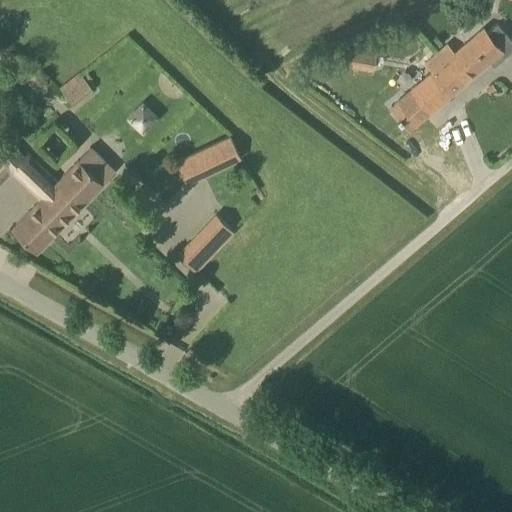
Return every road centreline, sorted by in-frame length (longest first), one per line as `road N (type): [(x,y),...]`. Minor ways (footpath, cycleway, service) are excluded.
road 1 (unclassified): [(229,416),(511,161)]
road 2 (unclassified): [(229,416),(0,277)]
road 3 (unclassified): [(383,511),(229,416)]
